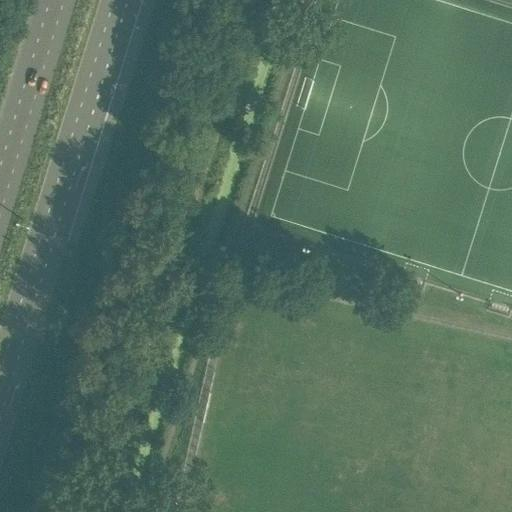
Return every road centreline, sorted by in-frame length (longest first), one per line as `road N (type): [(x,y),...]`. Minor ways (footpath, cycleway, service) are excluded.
road 1 (primary): [(0,379),(115,0)]
road 2 (primary): [(62,0),(0,201)]
